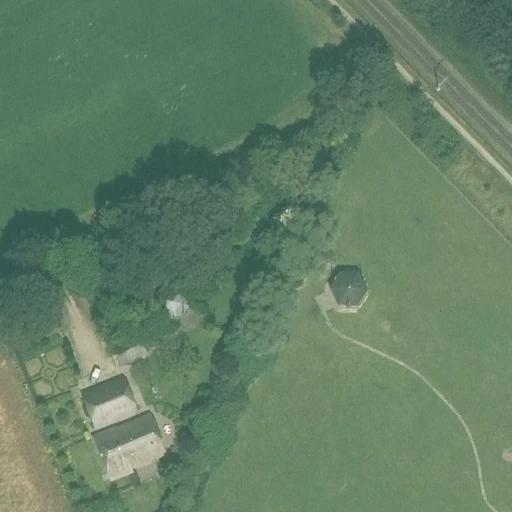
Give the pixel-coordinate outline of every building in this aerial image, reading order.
[(347,279),(338,295),(347,312),(367,312),(376,296),(367,279),(347,279)] [(175,323),(189,308),(183,289),(164,286),(150,300),(155,319),(175,323)] [(128,341),(110,349),(119,367),(137,359),(128,341)] [(121,380),(81,396),(94,429),(134,412),(121,380)] [(148,415),(91,439),(109,482),(131,472),(129,468),(164,453),(148,415)]
